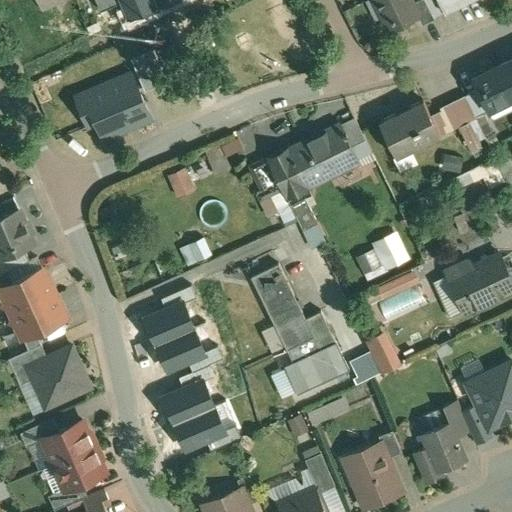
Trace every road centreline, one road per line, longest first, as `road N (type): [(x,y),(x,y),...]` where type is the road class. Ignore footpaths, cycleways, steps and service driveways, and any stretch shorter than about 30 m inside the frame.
road 1 (residential): [(55,188),(164,511)]
road 2 (residential): [(55,188),(223,114),(362,74)]
road 3 (residential): [(362,74),(452,51),(511,21)]
road 4 (residential): [(0,60),(55,188)]
